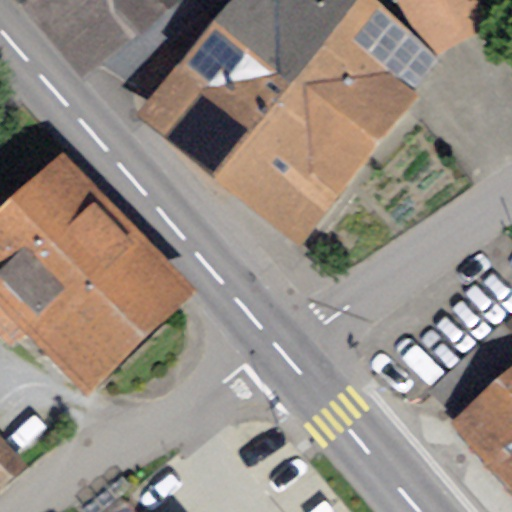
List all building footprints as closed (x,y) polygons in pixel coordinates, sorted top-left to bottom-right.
[(36,0),(94,64),(166,0),(36,0)] [(246,7),(161,114),(244,181),(279,136),(263,124),(353,13),(336,0),(262,0),(253,13),(246,7)] [(405,0),(431,50),(483,23),(471,0),(405,0)] [(301,226),(427,70),(353,13),(263,124),(279,136),(244,181),(301,226)] [(24,333),(74,385),(166,296),(55,181),(18,217),(0,198),(0,322),(17,340),(24,333)] [(434,392),(511,477),(511,334),(504,326),(434,392)] [(0,487),(16,472),(0,456),(0,487)] [(149,511),(131,489),(103,511),(149,511)]
